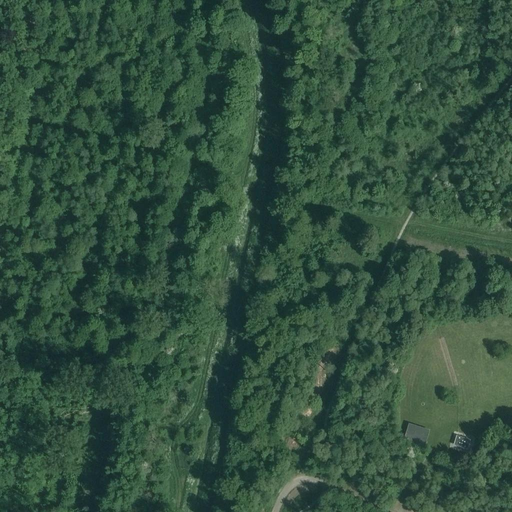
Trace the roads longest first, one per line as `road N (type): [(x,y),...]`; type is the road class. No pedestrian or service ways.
road 1 (track): [(175,511),(175,434),(195,408),(251,136),(252,85),(237,0)]
road 2 (track): [(207,511),(282,121),(267,0)]
road 3 (track): [(0,109),(243,178)]
road 4 (track): [(269,199),(511,241)]
